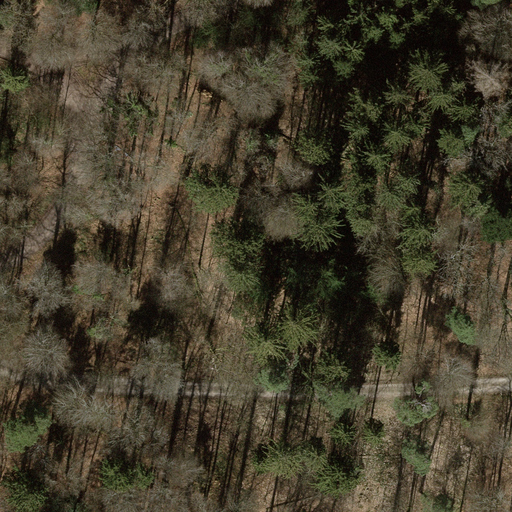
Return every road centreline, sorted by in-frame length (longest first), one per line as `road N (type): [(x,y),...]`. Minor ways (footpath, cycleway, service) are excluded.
road 1 (track): [(0,365),(64,380),(169,384),(511,380)]
road 2 (track): [(253,0),(146,41),(77,58),(31,56)]
road 3 (track): [(82,159),(74,195),(41,237),(0,260)]
road 4 (track): [(146,41),(104,98),(82,159)]
